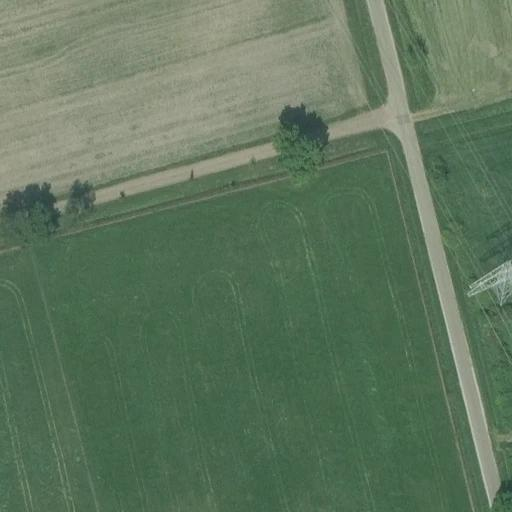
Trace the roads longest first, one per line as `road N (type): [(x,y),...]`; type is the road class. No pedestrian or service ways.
road 1 (unclassified): [(497,511),(374,0)]
road 2 (track): [(404,119),(0,224)]
